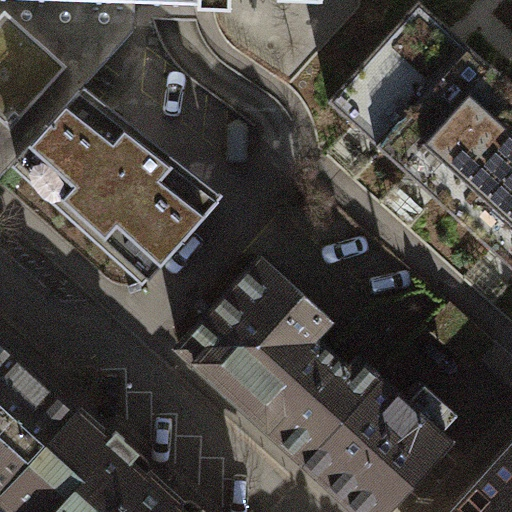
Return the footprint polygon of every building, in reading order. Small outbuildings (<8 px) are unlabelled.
[(0,0),(0,8),(84,85),(135,29),(136,0),(186,2),(199,2),(199,0),(0,0)] [(329,101),(462,221),(511,166),(511,84),(419,1),(329,101)] [(0,8),(0,142),(18,159),(79,92),(84,85),(0,8)] [(79,92),(18,159),(149,277),(219,201),(79,92)] [(511,265),(511,166),(462,221),(511,265)] [(305,459),(381,377),(356,354),(347,363),(314,333),(329,317),(262,255),(179,345),(305,459)] [(450,301),(427,326),(471,366),(494,341),(450,301)] [(0,344),(0,487),(3,491),(75,412),(38,379),(0,344)] [(381,377),(305,459),(363,511),(382,511),(449,439),(381,377)] [(207,511),(202,508),(198,511),(184,511),(173,502),(130,462),(140,451),(116,430),(106,441),(75,412),(3,491),(26,511),(207,511)] [(511,511),(511,441),(447,511),(511,511)]
